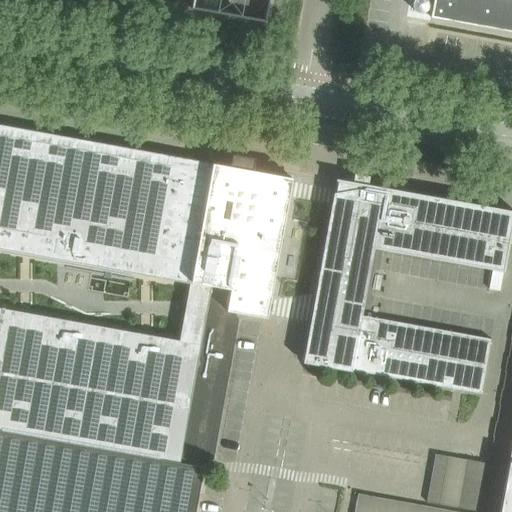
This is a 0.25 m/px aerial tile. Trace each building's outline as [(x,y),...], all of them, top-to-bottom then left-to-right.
[(192,0),(191,9),(265,22),(268,0),(192,0)] [(511,0),(433,0),(430,18),(511,32),(511,0)] [(233,155),(230,167),(0,125),(0,371),(219,411),(233,337),(236,322),(270,328),(279,278),(274,277),(292,179),(253,172),(255,159),(233,155)] [(412,177),(414,161),(389,157),(386,173),(412,177)] [(334,193),(303,364),(352,372),(352,371),(481,395),(491,339),(362,316),(374,249),(492,270),(489,290),(501,292),(511,229),(511,211),(368,185),(370,177),(355,174),(353,183),(352,190),(349,191),(349,190),(349,189),(348,189),(347,188),(346,188),(345,188),(344,188),(343,188),(342,188),(342,189),(341,190),(341,191),(340,192),(334,193)] [(0,511),(195,511),(204,467),(199,467),(201,458),(213,460),(214,457),(211,456),(219,411),(0,371),(0,511)] [(437,454),(429,501),(481,511),(489,463),(437,454)] [(509,462),(499,511),(511,511),(511,460),(509,460),(509,462)] [(353,511),(457,511),(357,494),(353,511)]
